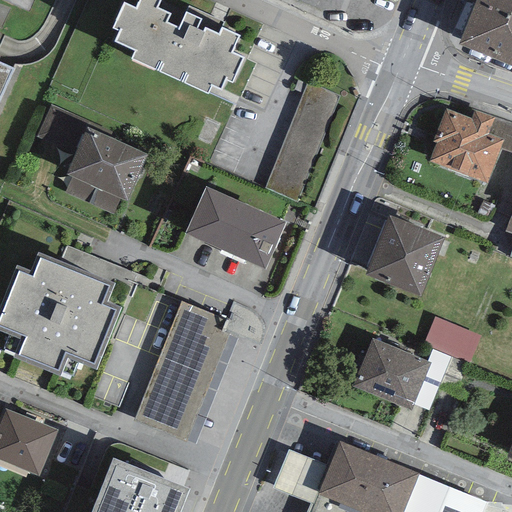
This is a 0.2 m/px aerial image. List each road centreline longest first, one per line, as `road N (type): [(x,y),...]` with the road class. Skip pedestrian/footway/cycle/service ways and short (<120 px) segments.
road 1 (residential): [(224,511),(400,65)]
road 2 (unknown): [(30,207),(301,319)]
road 3 (residential): [(233,0),(400,65)]
